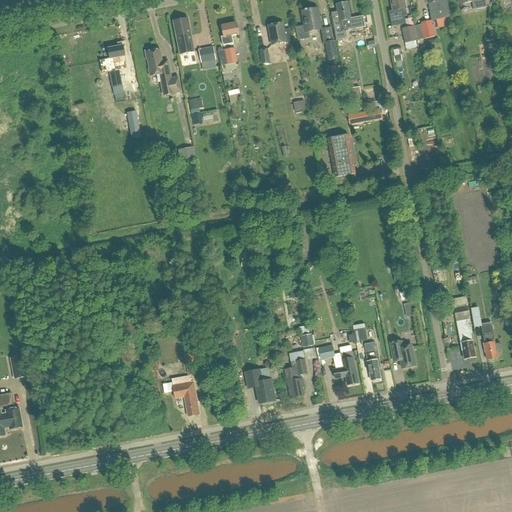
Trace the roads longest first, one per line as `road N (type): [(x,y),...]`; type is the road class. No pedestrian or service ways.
road 1 (secondary): [(0,484),(449,397)]
road 2 (residential): [(449,397),(373,0)]
road 3 (unclassified): [(0,36),(184,0)]
